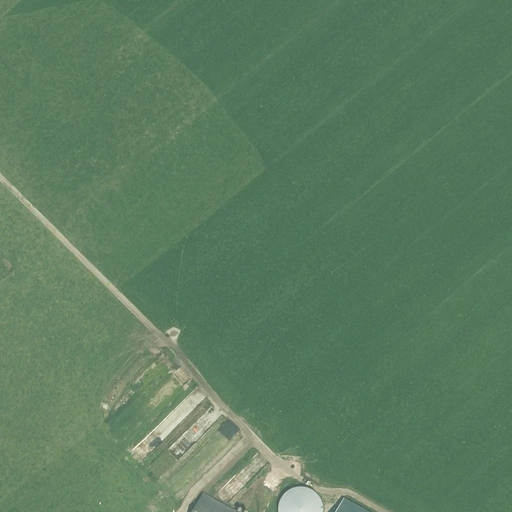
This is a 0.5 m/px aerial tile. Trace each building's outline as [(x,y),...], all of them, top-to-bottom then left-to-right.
[(184,369),(141,410),(149,418),(191,378),(184,369)] [(192,436),(162,462),(175,476),(180,471),(174,463),(197,443),(192,436)] [(153,439),(143,445),(150,457),(161,451),(153,439)] [(304,488),(298,488),(293,489),(288,491),(283,495),(280,499),(278,505),(277,510),(277,511),(322,511),(322,507),(321,501),(318,497),(314,493),(309,490),(304,488)] [(193,511),(233,511),(203,495),(193,511)] [(364,511),(343,500),(336,511),(364,511)]
